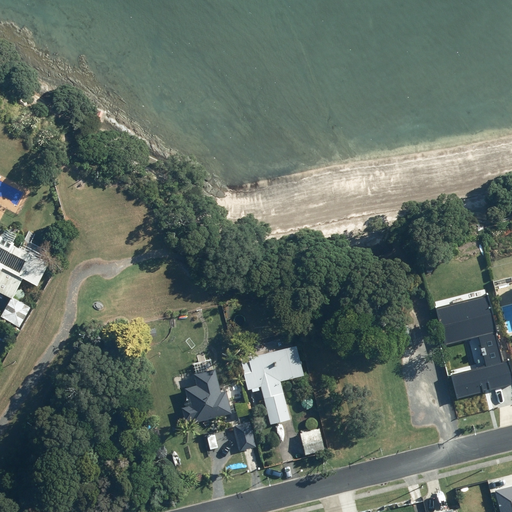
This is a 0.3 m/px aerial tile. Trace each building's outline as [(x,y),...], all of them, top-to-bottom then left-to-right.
[(99,134),(108,108),(97,104),(87,129),(99,134)] [(31,304),(14,296),(24,276),(38,283),(50,261),(14,243),(19,233),(7,227),(3,234),(0,232),(0,288),(12,295),(1,315),(21,325),(31,304)] [(437,306),(446,344),(479,336),(486,365),(451,373),(454,384),(457,397),(511,382),(511,372),(508,358),(502,360),(495,331),(498,330),(489,293),(437,306)] [(402,326),(406,345),(417,343),(413,324),(402,326)] [(262,384),(272,422),(291,417),(282,379),(302,374),(295,345),(250,356),(251,360),(243,361),(249,388),(253,387),(253,390),(261,388),(260,385),(262,384)] [(213,357),(194,362),(199,383),(186,386),(190,404),(183,406),(187,419),(194,417),(195,421),(233,411),(228,388),(221,390),(213,357)] [(240,415),(251,412),(248,401),(237,404),(240,415)] [(257,445),(251,420),(248,420),(247,419),(241,421),(241,422),(235,424),(236,425),(224,428),(229,451),(241,448),(242,449),(257,445)] [(307,454),(326,449),(323,438),(304,443),(307,454)] [(511,511),(511,481),(496,485),(502,511),(511,511)]
